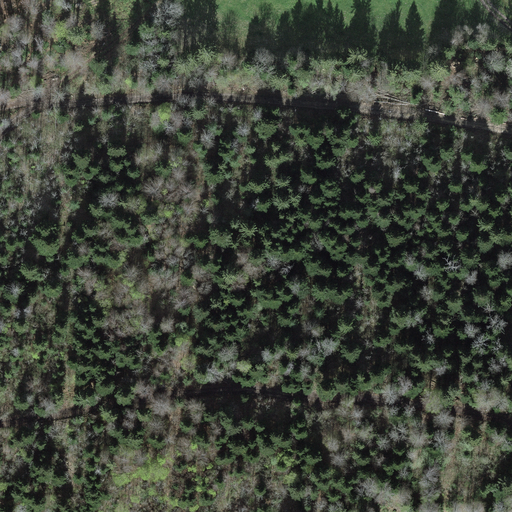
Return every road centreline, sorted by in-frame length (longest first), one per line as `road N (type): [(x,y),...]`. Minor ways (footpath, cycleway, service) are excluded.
road 1 (track): [(0,138),(38,102),(276,104),(511,131)]
road 2 (track): [(0,420),(247,386),(511,423)]
road 3 (track): [(0,107),(38,102),(169,0)]
